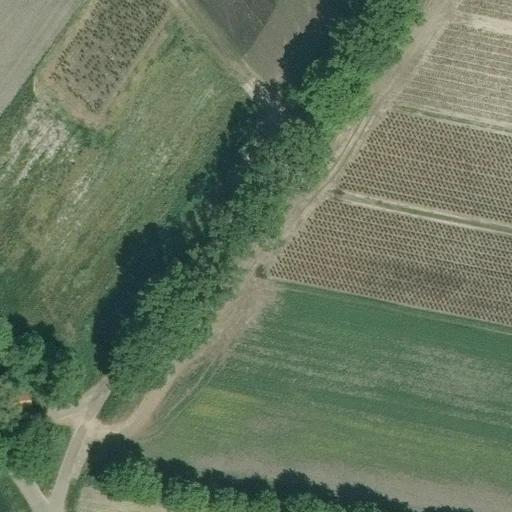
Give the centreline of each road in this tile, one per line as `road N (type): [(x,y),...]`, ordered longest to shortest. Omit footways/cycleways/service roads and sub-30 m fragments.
road 1 (residential): [(95,405),(388,0)]
road 2 (track): [(191,0),(300,130)]
